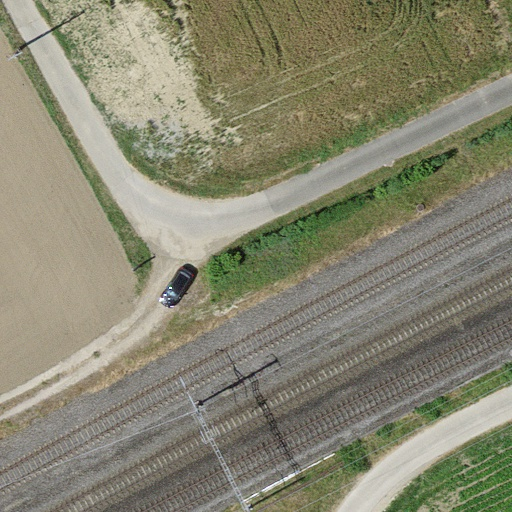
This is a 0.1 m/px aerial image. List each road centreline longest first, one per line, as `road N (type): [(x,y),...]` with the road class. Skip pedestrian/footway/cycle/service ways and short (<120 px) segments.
road 1 (track): [(511,91),(234,221),(187,228),(149,209),(116,172),(16,0)]
road 2 (track): [(187,228),(169,283),(132,328),(0,411)]
road 3 (track): [(357,511),(421,452),(511,403)]
